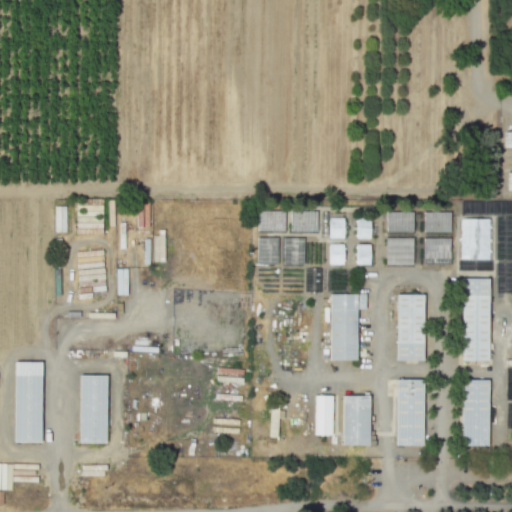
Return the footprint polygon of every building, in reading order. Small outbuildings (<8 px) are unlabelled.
[(511,131),(502,131),(502,146),(511,146),(511,131)] [(53,231),(64,232),(65,206),(54,206),(53,231)] [(328,237),(342,237),(343,217),(329,217),(328,237)] [(460,258),(488,259),(488,218),(461,218),(460,258)] [(342,264),(342,244),(335,243),(335,253),(329,253),(329,263),(342,264)] [(126,268),(115,268),(116,294),(126,294),(126,268)] [(488,278),(461,277),(459,360),(486,360),(488,278)] [(329,293),(328,359),(355,360),(355,308),(364,308),(364,293),(329,293)] [(422,294),(395,294),(395,360),(422,360),(422,294)] [(13,360),(40,360),(40,441),(13,441),(13,360)] [(78,373),(105,374),(105,441),(78,441),(78,373)] [(395,445),(421,445),(421,378),(394,379),(395,445)] [(459,445),(486,445),(487,379),(460,379),(459,445)] [(331,395),(313,394),(313,435),(330,435),(331,395)] [(342,394),(340,444),(367,445),(368,395),(342,394)] [(275,436),(277,404),(270,404),(268,436),(275,436)]
